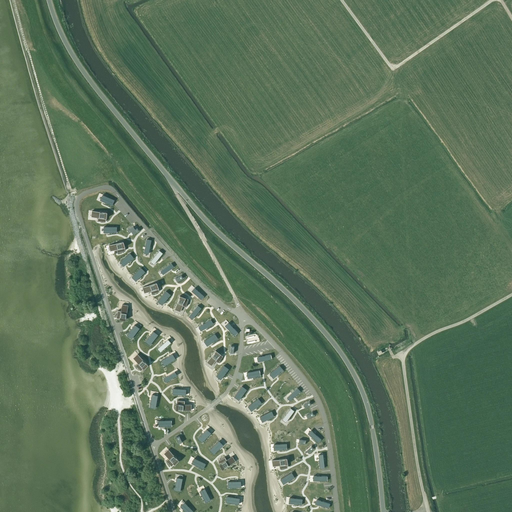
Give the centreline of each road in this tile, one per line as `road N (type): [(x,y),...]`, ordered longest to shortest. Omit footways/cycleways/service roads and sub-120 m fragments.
road 1 (tertiary): [(382,511),(370,419),(344,358),(206,221),(97,91),(48,0)]
road 2 (unclassified): [(427,511),(405,350),(511,293)]
road 3 (unknown): [(119,353),(236,311)]
